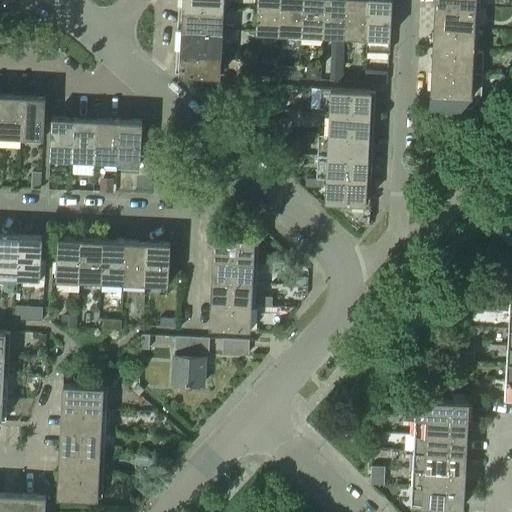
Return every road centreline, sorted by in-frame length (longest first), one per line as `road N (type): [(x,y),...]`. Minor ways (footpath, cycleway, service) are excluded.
road 1 (unclassified): [(343,264),(369,251),(391,225),(404,0)]
road 2 (residential): [(0,207),(187,217)]
road 3 (unclassified): [(234,162),(100,37)]
road 4 (unclassified): [(256,411),(342,311),(351,283),(343,264)]
road 5 (unclassified): [(343,264),(234,162)]
road 6 (residential): [(358,511),(256,411)]
road 7 (unclassified): [(167,511),(256,411)]
